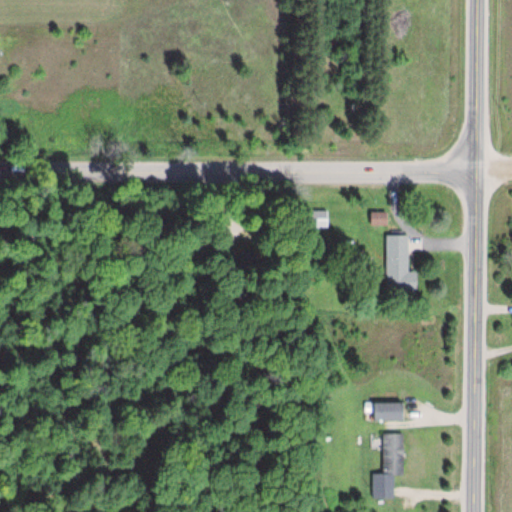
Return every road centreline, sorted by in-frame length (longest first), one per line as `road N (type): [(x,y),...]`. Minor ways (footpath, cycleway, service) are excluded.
road 1 (residential): [(474,172),(0,169)]
road 2 (tertiary): [(472,511),(474,172)]
road 3 (tertiary): [(474,172),(475,0)]
